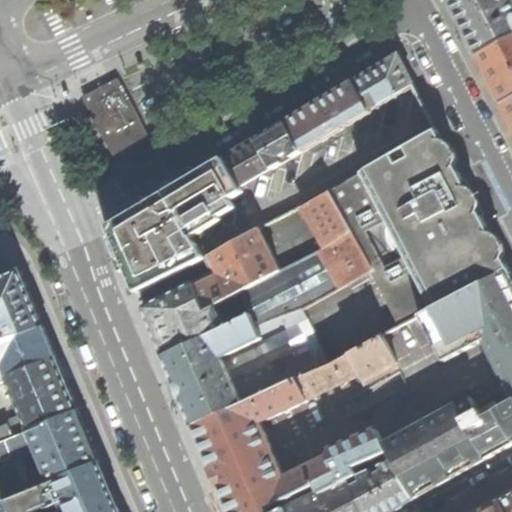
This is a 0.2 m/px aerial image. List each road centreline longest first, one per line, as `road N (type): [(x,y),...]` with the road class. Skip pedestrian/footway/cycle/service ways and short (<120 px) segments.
road 1 (residential): [(175,511),(0,96)]
road 2 (residential): [(511,199),(418,16)]
road 3 (tertiary): [(0,84),(186,0)]
